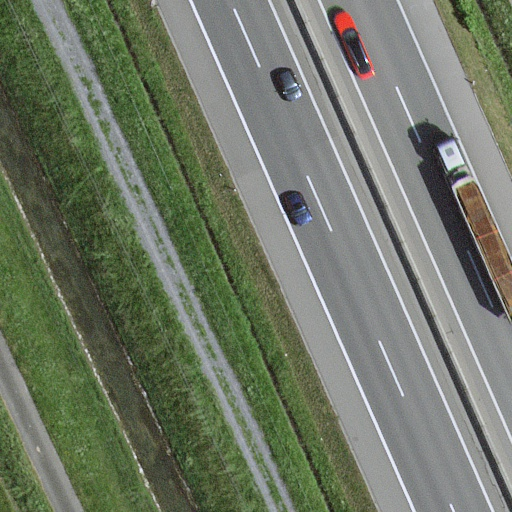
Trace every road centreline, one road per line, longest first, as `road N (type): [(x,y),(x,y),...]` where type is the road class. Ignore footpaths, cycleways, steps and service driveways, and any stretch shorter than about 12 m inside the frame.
road 1 (track): [(280,511),(45,0)]
road 2 (motorway): [(227,0),(451,511)]
road 3 (motorway): [(511,358),(355,0)]
road 4 (unclassified): [(71,511),(0,355)]
